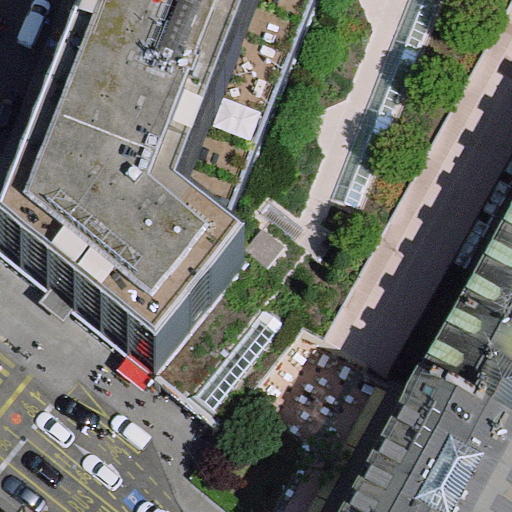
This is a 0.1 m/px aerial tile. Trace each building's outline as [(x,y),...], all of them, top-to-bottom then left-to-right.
[(94,0),(87,19),(0,233),(0,255),(68,311),(158,384),(246,273),(223,254),(179,219),(265,0),(94,0)] [(511,0),(323,0),(223,254),(246,273),(158,384),(173,397),(180,388),(204,406),(236,430),(306,340),(327,351),(511,21),(511,0)] [(265,0),(179,219),(223,254),(323,0),(265,0)] [(511,21),(327,351),(387,383),(511,158),(511,21)] [(511,248),(421,413),(511,462),(511,248)] [(511,511),(511,462),(421,413),(394,398),(330,511),(511,511)]
